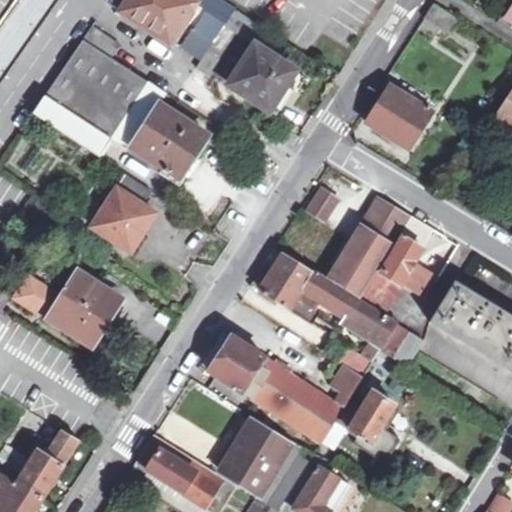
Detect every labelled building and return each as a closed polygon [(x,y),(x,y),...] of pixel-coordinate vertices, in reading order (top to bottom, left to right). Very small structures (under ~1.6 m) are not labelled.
[(0,0),(0,74),(3,76),(58,0),(0,0)] [(111,5),(165,38),(179,17),(184,20),(195,4),(206,11),(195,28),(215,41),(235,11),(218,0),(113,0),(111,4),(111,5)] [(456,23),(432,8),(422,25),(446,40),(456,23)] [(211,76),(239,34),(249,20),(235,11),(215,41),(197,70),(210,78),(211,76)] [(171,42),(184,20),(179,17),(165,38),(171,42)] [(249,20),(239,34),(259,47),(268,32),(249,20)] [(87,40),(111,56),(118,43),(96,27),(87,40)] [(115,136),(148,81),(111,56),(87,40),(37,114),(84,146),(95,132),(111,142),(115,136)] [(298,73),(260,48),(234,88),(276,115),(294,89),(289,86),(298,73)] [(132,146),(160,102),(166,93),(148,81),(115,136),(132,146)] [(406,91),(401,100),(393,95),(371,131),(410,155),(432,120),(423,114),(429,105),(406,91)] [(511,100),(499,122),(511,130),(511,100)] [(209,135),(160,102),(132,146),(187,183),(204,156),(198,152),(209,135)] [(154,193),(141,183),(130,177),(96,229),(128,250),(140,234),(144,236),(157,216),(145,208),(154,193)] [(0,197),(15,209),(24,196),(0,178),(0,197)] [(340,203),(323,191),(308,213),(326,224),(340,203)] [(382,201),(364,230),(396,250),(414,221),(382,201)] [(410,245),(421,226),(414,221),(396,250),(379,274),(404,291),(426,256),(410,245)] [(438,237),(421,226),(410,245),(426,256),(438,237)] [(354,298),(361,303),(379,274),(396,250),(364,230),(329,283),(354,298)] [(149,239),(144,236),(140,234),(128,250),(138,256),(149,239)] [(297,301),(314,275),(276,251),(271,259),(280,265),(262,294),(290,312),(297,301)] [(119,298),(76,271),(62,296),(33,278),(22,297),(93,341),(119,298)] [(0,297),(10,281),(0,274),(0,297)] [(404,291),(379,274),(361,303),(385,318),(404,291)] [(297,301),(313,313),(320,303),(342,318),(353,300),(314,275),(297,301)] [(428,323),(427,328),(432,331),(511,378),(511,376),(511,323),(459,290),(452,285),(428,323)] [(380,354),(396,329),(353,300),(342,318),(375,339),(364,358),(374,364),(380,354)] [(297,301),(290,312),(306,323),(313,313),(297,301)] [(396,329),(380,354),(408,372),(418,354),(424,346),(396,329)] [(267,383),(278,366),(234,337),(211,373),(243,393),(250,382),(258,370),(266,375),(264,380),(267,383)] [(332,402),(278,366),(267,383),(271,385),(259,403),(313,439),(323,446),(336,423),(350,402),(363,380),(352,373),(332,402)] [(363,411),(350,402),(336,423),(360,439),(356,446),(386,465),(401,441),(382,429),(394,409),(374,394),(363,411)] [(293,447),(254,421),(220,473),(241,485),(260,497),(293,447)] [(19,482),(43,497),(81,440),(63,428),(48,452),(41,447),(26,470),(19,482)] [(210,511),(223,511),(238,489),(218,476),(155,435),(136,465),(210,511)] [(14,453),(0,444),(0,470),(19,482),(26,470),(10,460),(14,453)] [(305,451),(290,474),(300,481),(316,458),(305,451)] [(316,458),(300,481),(294,492),(280,511),(295,511),(296,510),(298,511),(339,511),(350,494),(330,480),(335,470),(316,458)] [(19,482),(0,470),(0,500),(5,503),(0,510),(0,511),(34,511),(43,497),(19,482)] [(300,481),(290,474),(283,485),(294,492),(300,481)] [(511,511),(511,501),(500,496),(490,511),(511,511)]
